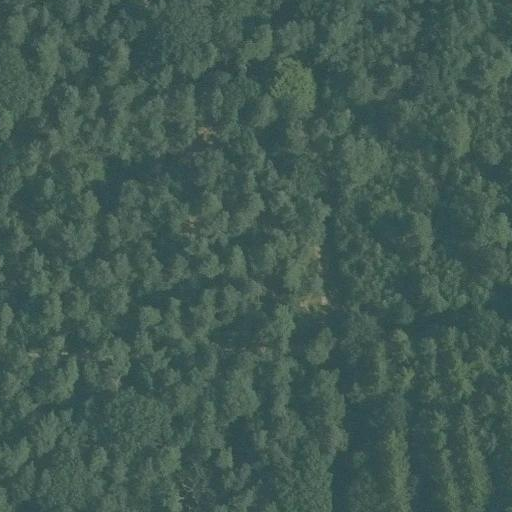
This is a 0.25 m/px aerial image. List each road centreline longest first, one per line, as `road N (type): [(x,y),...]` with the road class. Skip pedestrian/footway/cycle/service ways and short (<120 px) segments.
road 1 (track): [(348,346),(301,0)]
road 2 (track): [(0,365),(348,346)]
road 3 (track): [(364,511),(348,346)]
road 4 (track): [(348,346),(511,343)]
